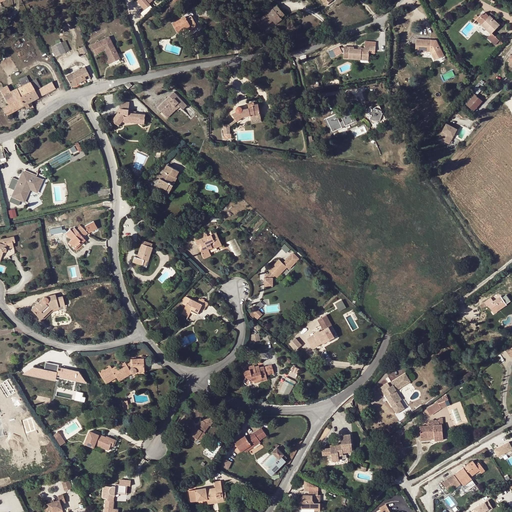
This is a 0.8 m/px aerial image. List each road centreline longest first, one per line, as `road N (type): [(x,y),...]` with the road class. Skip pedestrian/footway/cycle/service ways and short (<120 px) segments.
road 1 (residential): [(402,0),(382,20),(297,53),(122,79),(79,93)]
road 2 (residential): [(79,93),(112,177),(114,265),(142,333)]
road 3 (residential): [(0,304),(42,340),(72,347),(142,333)]
road 4 (residential): [(511,420),(406,485),(418,511)]
road 5 (residential): [(397,359),(511,260)]
road 6 (residential): [(194,372),(210,389),(256,405),(327,406)]
road 7 (residential): [(266,511),(327,406)]
